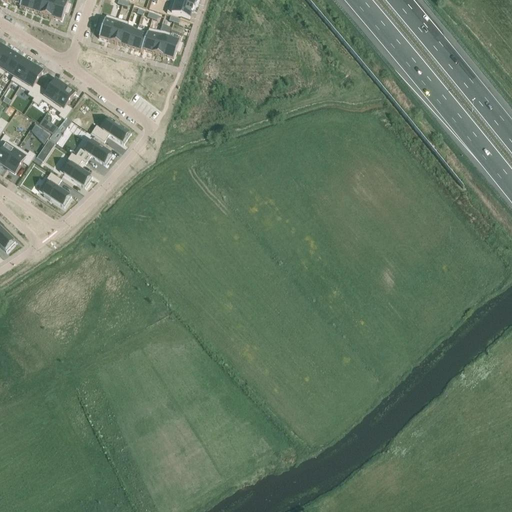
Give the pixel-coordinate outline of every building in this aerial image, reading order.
[(11,0),(10,4),(20,7),(19,9),(20,9),(22,0),(11,0)] [(22,0),(20,9),(30,13),(34,0),(22,0)] [(34,0),(30,13),(40,16),(45,0),(34,0)] [(45,0),(40,16),(51,19),(57,0),(45,0)] [(68,0),(57,0),(51,19),(62,23),(65,15),(69,17),(72,6),(68,5),(70,0),(68,0)] [(171,0),(171,3),(193,10),(196,0),(171,0)] [(171,3),(167,14),(190,22),(193,10),(171,3)] [(101,20),(98,30),(101,32),(99,40),(110,43),(118,21),(106,17),(105,22),(101,20)] [(118,21),(110,43),(120,47),(128,24),(118,21)] [(128,24),(120,47),(131,50),(138,28),(138,27),(137,30),(128,27),(128,24)] [(138,28),(131,50),(141,54),(149,29),(148,31),(138,28)] [(149,29),(141,54),(142,52),(152,55),(160,32),(149,29)] [(160,32),(152,55),(162,58),(170,36),(160,32)] [(170,36),(162,58),(174,62),(176,54),(180,55),(184,45),(169,40),(170,36)] [(7,51),(0,61),(0,75),(2,77),(15,57),(7,51)] [(15,57),(2,77),(3,77),(5,73),(13,78),(11,82),(11,83),(24,62),(15,57)] [(24,62),(11,83),(20,88),(33,67),(24,62)] [(33,67),(20,88),(29,94),(27,96),(34,100),(32,103),(41,89),(35,85),(43,74),(33,67)] [(41,89),(32,103),(38,107),(42,102),(51,108),(65,89),(55,82),(47,93),(41,89)] [(65,89),(51,108),(60,115),(58,117),(65,122),(72,111),(67,107),(75,95),(65,89)] [(0,137),(8,125),(0,119),(0,120),(0,137)] [(64,123),(49,140),(56,145),(72,122),(67,119),(65,122),(64,123)] [(97,127),(91,135),(104,144),(109,137),(124,147),(131,136),(118,127),(119,125),(113,121),(112,122),(110,121),(103,131),(97,127)] [(0,149),(3,151),(0,155),(0,165),(5,169),(19,149),(10,143),(9,143),(11,140),(5,136),(0,142),(0,149)] [(76,158),(75,158),(82,162),(82,163),(86,165),(91,158),(106,168),(113,157),(91,143),(85,153),(81,150),(76,158)] [(19,149),(5,169),(15,176),(23,164),(28,168),(36,157),(29,152),(28,155),(19,149)] [(72,155),(60,173),(85,190),(92,179),(78,169),(82,163),(82,162),(75,158),(76,158),(72,155)] [(51,174),(39,193),(45,196),(44,198),(50,202),(51,200),(64,210),(72,199),(57,189),(62,182),(51,174)] [(0,247),(6,254),(15,244),(3,233),(4,231),(0,227),(0,247)]
